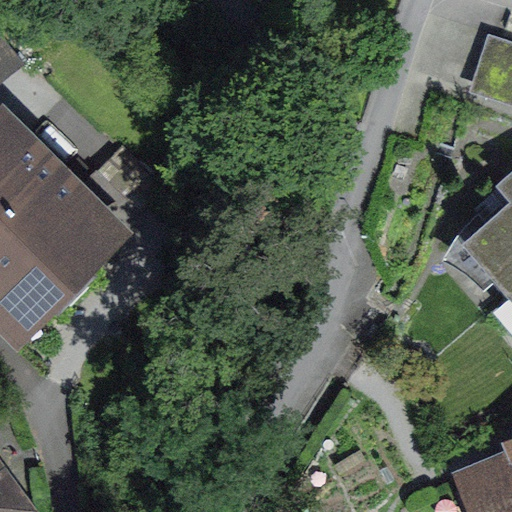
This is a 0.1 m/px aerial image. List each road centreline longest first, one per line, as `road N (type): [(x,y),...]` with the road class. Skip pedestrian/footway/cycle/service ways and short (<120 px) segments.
road 1 (residential): [(401,121),(326,354),(225,511)]
road 2 (residential): [(69,511),(47,406),(0,359)]
road 3 (residential): [(401,121),(282,0)]
road 4 (residential): [(431,0),(401,121)]
